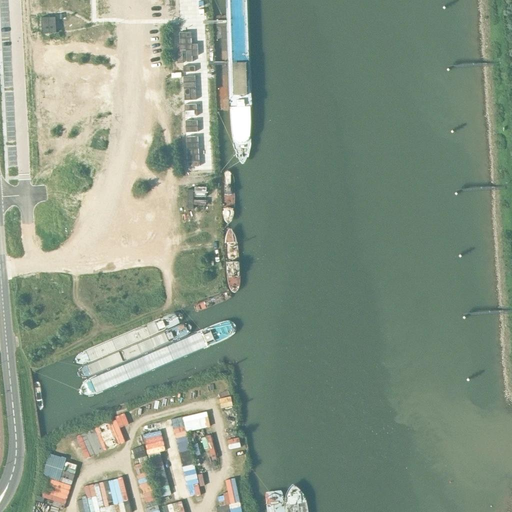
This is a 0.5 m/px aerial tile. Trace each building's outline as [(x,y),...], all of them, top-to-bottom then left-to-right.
[(55,17),(41,17),(42,33),(56,32),(55,17)] [(191,44),(191,32),(179,32),(180,50),(186,50),(186,62),(192,62),(192,56),(198,55),(197,43),(191,44)] [(195,76),(183,76),(184,100),(196,100),(195,76)] [(184,104),(185,116),(197,116),(196,104),(184,104)] [(197,120),(185,120),(186,132),(197,132),(197,120)] [(199,166),(198,136),(186,137),(187,167),(199,166)] [(180,416),(142,426),(162,503),(200,494),(180,416)]
